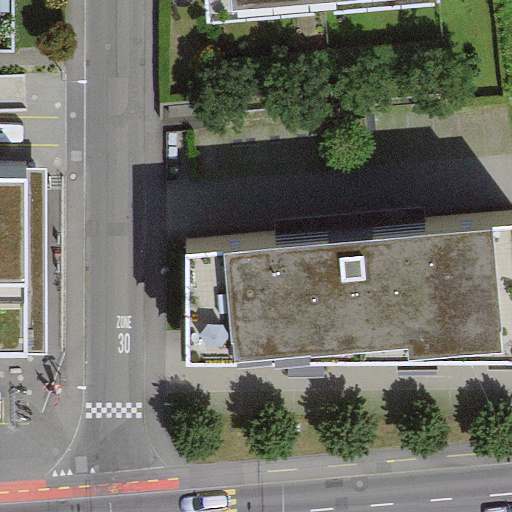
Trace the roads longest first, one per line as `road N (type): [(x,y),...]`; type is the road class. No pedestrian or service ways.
road 1 (residential): [(118,0),(114,511)]
road 2 (primary): [(306,511),(511,494)]
